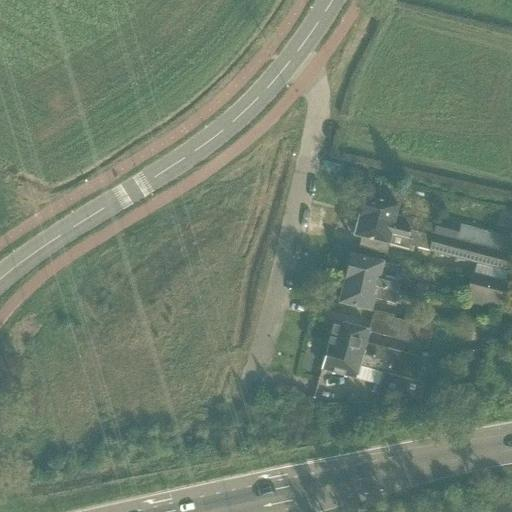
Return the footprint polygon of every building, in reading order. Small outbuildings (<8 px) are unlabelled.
[(360,211),(358,217),(413,231),(455,242),(460,227),(435,221),(434,227),(393,216),(396,206),(382,203),(363,198),(362,200),(360,202),(358,208),(360,211)] [(413,231),(358,217),(357,221),(355,221),(351,236),(387,245),(387,243),(389,244),(392,236),(409,240),(408,246),(505,271),(509,256),(455,242),(413,231)] [(460,227),(455,242),(509,256),(509,255),(511,246),(511,240),(500,237),(460,227)] [(349,255),(343,279),(345,279),(344,280),(397,293),(400,281),(388,278),(391,266),(381,263),(368,260),(349,255)] [(344,280),(339,303),(358,307),(369,310),(372,299),(394,305),(397,293),(344,280)] [(461,301),(495,309),(501,289),(466,281),(461,301)] [(334,322),(327,346),(383,361),(400,366),(403,355),(404,353),(366,343),(369,331),(353,327),(334,322)] [(383,361),(327,346),(321,370),(356,379),(359,366),(415,381),(421,359),(403,355),(400,366),(383,361)] [(381,375),(375,397),(419,395),(422,385),(381,375)]
